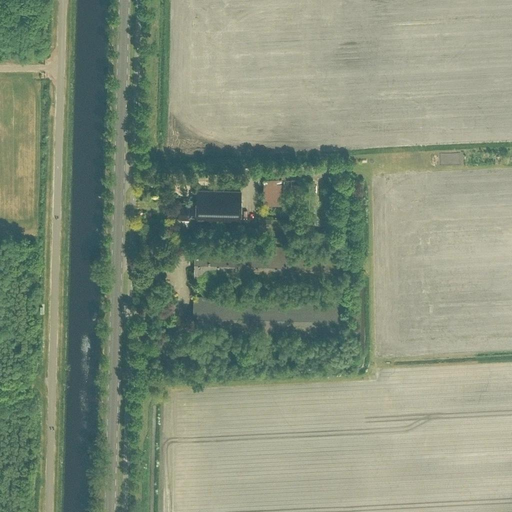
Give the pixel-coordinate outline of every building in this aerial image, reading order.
[(301,206),(302,179),(264,178),(263,204),(301,206)] [(240,223),(241,191),(198,189),(197,201),(179,201),(178,217),(196,218),(196,222),(240,223)] [(270,234),(270,218),(257,218),(257,227),(257,234),(270,234)] [(235,240),(257,240),(257,234),(257,227),(236,226),(235,240)] [(338,285),(339,249),(195,245),(194,281),(338,285)] [(337,338),(338,301),(194,297),(193,334),(337,338)]
